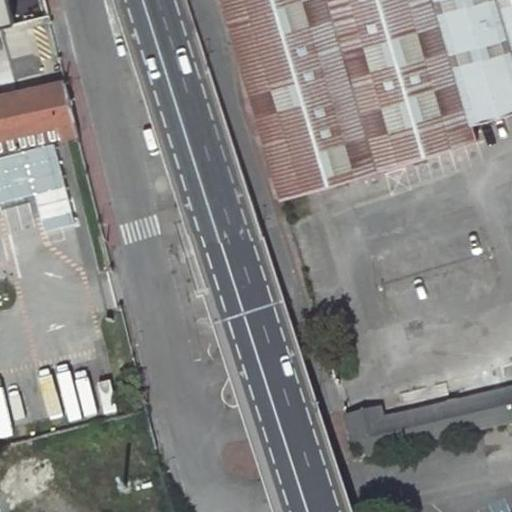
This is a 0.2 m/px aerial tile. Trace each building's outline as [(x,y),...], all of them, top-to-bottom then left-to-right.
[(39,0),(0,0),(0,7),(2,22),(42,16),(39,0)] [(234,31),(284,201),(479,141),(473,121),(511,108),(511,0),(224,0),(226,5),(234,31)] [(45,86),(0,96),(0,139),(56,127),(45,86)] [(428,443),(511,423),(511,387),(419,411),(428,443)] [(347,414),(355,443),(372,457),(428,443),(419,411),(386,419),(382,404),(347,414)]
